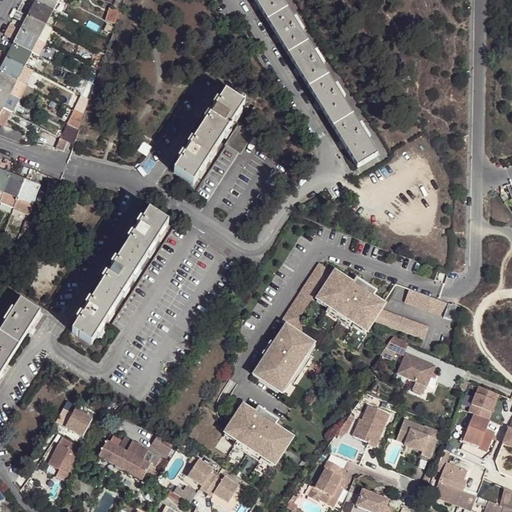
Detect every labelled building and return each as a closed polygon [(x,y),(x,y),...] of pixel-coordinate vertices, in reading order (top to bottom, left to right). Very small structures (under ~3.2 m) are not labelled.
[(36,0),(35,4),(53,14),(60,0),(36,0)] [(120,13),(124,0),(116,0),(113,9),(120,13)] [(342,143),(346,149),(358,169),(379,156),(365,134),(360,126),(344,101),(336,87),(323,67),(315,54),(302,34),(294,20),(282,1),(281,0),(253,0),(256,4),(260,10),(277,37),(280,43),(298,70),(301,77),(318,104),(322,110),(342,143)] [(46,28),(53,14),(35,4),(28,18),(46,28)] [(115,28),(120,13),(113,9),(112,9),(106,23),(115,28)] [(24,25),(28,18),(17,13),(14,19),(24,25)] [(24,25),(20,33),(39,42),(46,28),(28,18),(24,25)] [(297,19),(294,20),(302,34),(304,32),(297,19)] [(39,42),(46,47),(53,31),(46,28),(39,42)] [(39,42),(20,33),(13,47),(32,56),(39,42)] [(38,60),(46,47),(39,42),(32,56),(38,60)] [(32,56),(13,47),(6,61),(25,70),(32,56)] [(317,53),(315,54),(323,67),(326,66),(317,53)] [(100,68),(104,57),(98,54),(94,66),(100,68)] [(25,70),(6,61),(0,73),(0,74),(18,84),(25,70)] [(32,75),(25,70),(18,84),(25,88),(32,75)] [(18,84),(0,74),(0,91),(11,97),(18,84)] [(27,89),(25,88),(18,84),(11,97),(17,101),(20,102),(27,89)] [(338,86),(336,87),(344,101),(346,99),(338,86)] [(25,105),(32,91),(27,89),(20,102),(25,105)] [(11,97),(0,91),(0,109),(3,111),(11,97)] [(190,149),(185,157),(175,173),(194,186),(246,106),(226,93),(216,109),(210,117),(190,149)] [(17,101),(11,97),(3,111),(10,115),(17,101)] [(82,116),(87,102),(78,98),(73,111),(80,115),(82,116)] [(210,117),(216,109),(212,108),(207,115),(210,117)] [(11,115),(10,115),(3,111),(0,118),(0,125),(5,127),(11,115)] [(77,131),(82,116),(80,115),(73,111),(66,126),(72,129),(77,131)] [(254,135),(239,125),(226,145),(242,155),(254,135)] [(72,146),(77,131),(72,129),(66,126),(59,139),(65,143),(72,146)] [(45,140),(48,135),(42,131),(39,137),(45,140)] [(143,152),(147,146),(139,141),(135,148),(143,152)] [(72,146),(65,143),(60,155),(67,158),(72,146)] [(181,155),(185,157),(190,149),(187,147),(181,155)] [(0,201),(11,176),(0,171),(0,201)] [(0,208),(12,213),(25,182),(11,176),(0,201),(0,208)] [(41,188),(25,182),(12,213),(28,219),(41,188)] [(134,236),(113,267),(108,277),(88,308),(82,317),(72,333),(92,345),(169,225),(150,212),(140,228),(134,236)] [(25,238),(34,227),(27,223),(22,237),(25,238)] [(131,234),(134,236),(140,228),(136,226),(131,234)] [(376,298),(357,285),(339,273),(337,275),(323,265),(284,323),(289,326),(255,377),(281,394),(281,393),(289,382),(292,384),(309,358),(306,356),(313,345),(314,343),(303,336),(311,324),(303,319),(326,284),(329,286),(321,298),(322,299),(334,306),(332,309),(357,326),(359,323),(370,331),(372,331),(377,323),(428,341),(432,329),(385,312),(388,306),(376,298)] [(108,277),(113,267),(111,266),(105,275),(108,277)] [(360,281),(357,285),(376,298),(380,294),(360,281)] [(412,292),(407,304),(446,318),(446,319),(455,322),(460,307),(455,305),(454,306),(412,292)] [(334,306),(322,299),(320,303),(331,311),(329,314),(354,331),(356,328),(367,335),(370,331),(359,323),(357,326),(332,309),(334,306)] [(0,333),(0,376),(15,354),(41,313),(21,300),(15,311),(6,324),(0,333)] [(82,317),(88,308),(85,306),(79,315),(82,317)] [(6,324),(15,311),(12,309),(4,322),(6,324)] [(406,345),(392,339),(387,347),(397,352),(403,355),(406,345)] [(313,345),(306,356),(309,358),(310,359),(318,348),(313,345)] [(387,347),(376,362),(390,370),(397,352),(387,347)] [(414,382),(425,386),(426,387),(434,367),(405,355),(397,375),(414,382)] [(309,358),(292,384),(293,385),(296,387),(314,361),(310,359),(309,358)] [(289,382),(281,393),(286,396),(293,385),(292,384),(289,382)] [(422,394),(425,386),(414,382),(412,391),(422,394)] [(471,415),(486,421),(498,392),(478,385),(466,412),(471,415)] [(257,414),(245,405),(227,430),(229,431),(240,439),(237,442),(263,459),(265,456),(276,464),(277,465),(294,440),(276,427),(257,414)] [(376,451),(390,417),(369,408),(363,423),(361,422),(354,439),(369,445),(368,447),(376,451)] [(260,409),(257,414),(276,427),(279,422),(260,409)] [(72,415),(63,410),(56,423),(83,437),(92,420),(75,411),(72,415)] [(486,421),(471,415),(468,422),(484,429),(487,421),(486,421)] [(426,428),(406,421),(398,442),(406,446),(406,447),(424,454),(422,457),(431,461),(439,441),(424,435),(426,428)] [(484,429),(468,422),(460,442),(484,452),(491,434),(483,430),(484,429)] [(511,430),(507,428),(501,444),(511,448),(511,430)] [(229,431),(225,436),(236,444),(237,442),(240,439),(229,431)] [(175,444),(159,433),(151,446),(167,456),(175,444)] [(107,442),(99,457),(128,473),(142,481),(147,471),(149,473),(148,474),(158,480),(162,474),(160,473),(166,462),(124,439),(123,442),(113,437),(110,443),(107,442)] [(77,446),(62,438),(48,465),(59,471),(55,477),(66,483),(80,456),(74,453),(77,446)] [(263,459),(237,442),(236,444),(234,447),(259,464),(262,461),(263,459)] [(195,466),(199,460),(193,456),(189,462),(195,466)] [(263,459),(262,461),(273,468),(276,464),(265,456),(263,459)] [(214,471),(199,460),(195,466),(188,476),(202,486),(201,488),(212,496),(214,494),(229,503),(239,488),(225,478),(222,481),(211,474),(214,471)] [(340,486),(344,478),(348,470),(330,460),(325,469),(326,470),(317,487),(325,492),(321,500),(335,507),(340,499),(338,498),(343,488),(340,486)] [(466,471),(445,463),(432,496),(470,510),(476,496),(462,491),(465,482),(462,481),(466,471)] [(317,487),(315,486),(309,498),(319,503),(321,500),(325,492),(317,487)] [(173,493),(180,497),(183,491),(177,487),(173,493)] [(183,491),(180,497),(184,500),(190,504),(197,494),(186,487),(183,491)] [(380,496),(373,493),(363,489),(357,506),(372,511),(393,511),(394,509),(387,506),(389,500),(380,496)] [(173,493),(171,492),(167,498),(180,506),(184,500),(180,497),(173,493)] [(498,506),(490,503),(486,511),(511,511),(511,497),(497,492),(498,506)]
